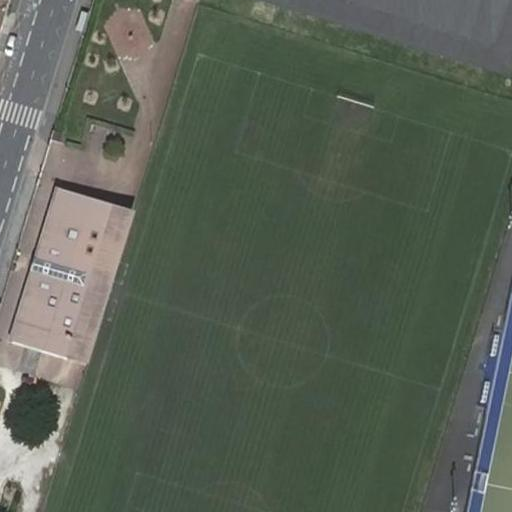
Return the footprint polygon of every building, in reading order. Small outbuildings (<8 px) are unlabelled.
[(0,0),(0,12),(6,14),(10,0),(0,0)] [(255,0),(511,77),(511,69),(511,0),(509,0),(503,21),(509,23),(506,33),(499,31),(494,47),(336,0),(255,0)] [(336,0),(494,47),(499,31),(506,33),(509,23),(503,21),(509,0),(336,0)] [(62,134),(54,131),(51,139),(60,142),(62,134)] [(83,356),(125,219),(112,215),(115,206),(57,189),(10,342),(68,360),(70,352),(83,356)] [(132,221),(125,219),(83,356),(91,358),(132,221)]
